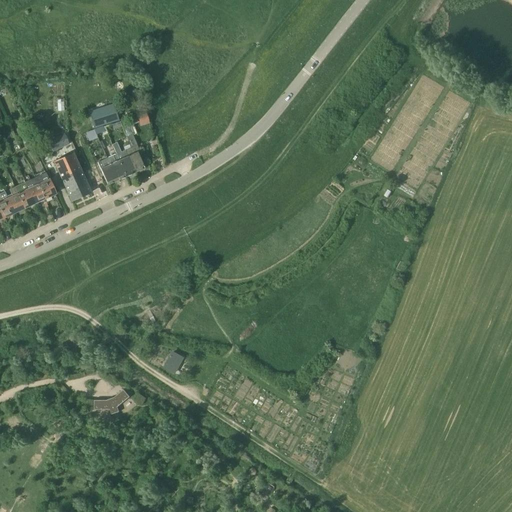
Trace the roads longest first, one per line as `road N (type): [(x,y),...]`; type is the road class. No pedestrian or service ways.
road 1 (unclassified): [(0,267),(221,161),(257,132),(365,0)]
road 2 (track): [(0,316),(50,306),(85,315),(148,369),(315,479)]
road 3 (track): [(390,183),(339,255),(201,380)]
